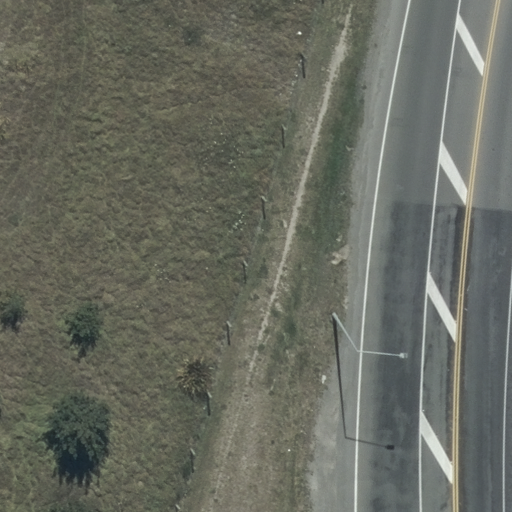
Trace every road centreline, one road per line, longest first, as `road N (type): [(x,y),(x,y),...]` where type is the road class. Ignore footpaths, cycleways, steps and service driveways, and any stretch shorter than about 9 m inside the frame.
road 1 (secondary): [(455,511),(469,211),(498,0)]
road 2 (track): [(0,228),(42,175),(80,85),(64,0)]
